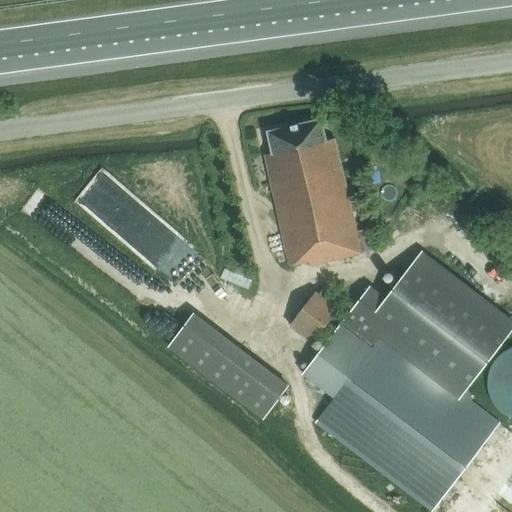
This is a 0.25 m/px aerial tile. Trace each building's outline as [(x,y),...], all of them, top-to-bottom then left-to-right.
[(356,233),(333,139),(324,141),(319,120),(266,132),(271,153),(263,155),(289,267),(308,262),(309,266),(361,254),(361,253),(377,249),(373,229),(356,233)] [(497,427),(460,399),(511,330),(511,325),(419,254),(385,299),(369,286),(341,323),(302,374),(334,399),(318,420),(435,508),(497,427)] [(289,326),(312,343),(337,310),(334,307),(340,299),(324,287),(318,295),(315,293),(289,326)] [(195,320),(169,355),(266,427),(292,392),(195,320)] [(511,347),(509,348),(503,352),(499,355),(496,358),(492,362),(490,367),(488,373),(487,378),(486,383),(487,390),(489,396),(491,401),(496,408),(501,413),(507,416),(511,418),(511,347)]
